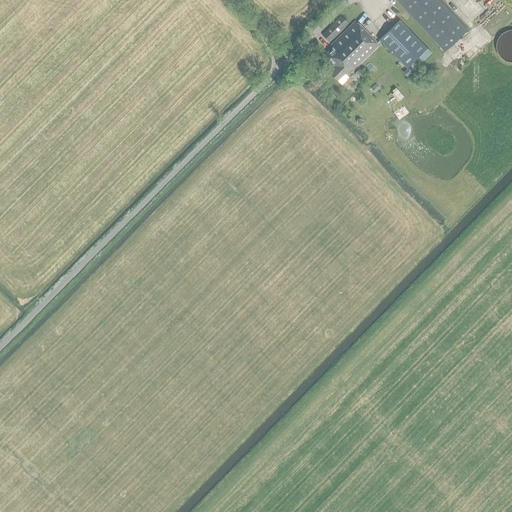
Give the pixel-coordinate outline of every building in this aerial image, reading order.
[(468,30),(439,0),(395,0),(444,52),(468,30)] [(341,15),(322,35),(330,43),(349,23),(341,15)] [(399,20),(379,40),(406,69),(419,56),(423,60),(431,53),(399,20)] [(355,23),(321,56),(333,69),(329,73),(338,82),(345,75),(346,76),(354,69),(355,70),(379,47),(355,23)] [(507,55),(511,54),(511,31),(503,32),(504,48),(507,48),(507,55)] [(366,75),(360,68),(355,73),(361,79),(366,75)]
